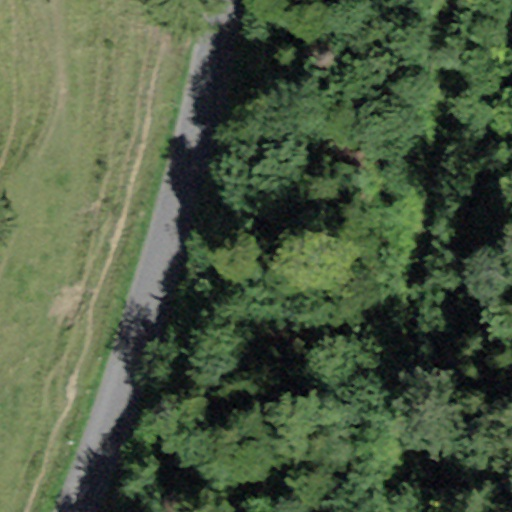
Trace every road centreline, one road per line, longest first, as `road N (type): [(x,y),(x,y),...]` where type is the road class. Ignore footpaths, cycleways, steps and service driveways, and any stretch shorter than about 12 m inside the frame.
road 1 (tertiary): [(72,511),(153,276),(221,0)]
road 2 (track): [(379,511),(436,227),(451,0)]
